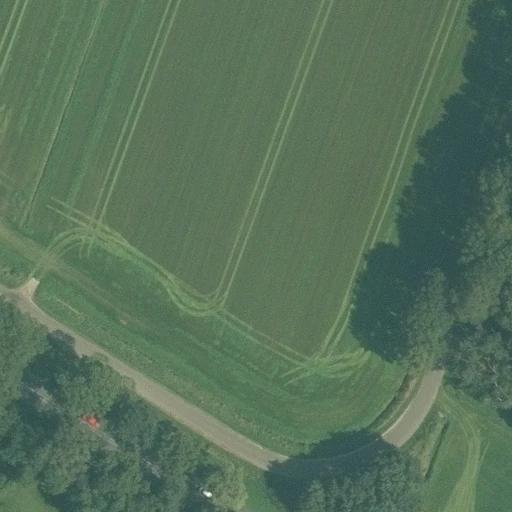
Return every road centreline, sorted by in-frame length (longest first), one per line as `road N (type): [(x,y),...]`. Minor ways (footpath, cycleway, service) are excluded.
road 1 (unclassified): [(416,414),(390,444),(353,461),(280,466),(0,292)]
road 2 (unclassified): [(416,414),(511,150)]
road 3 (primary): [(209,511),(0,377)]
